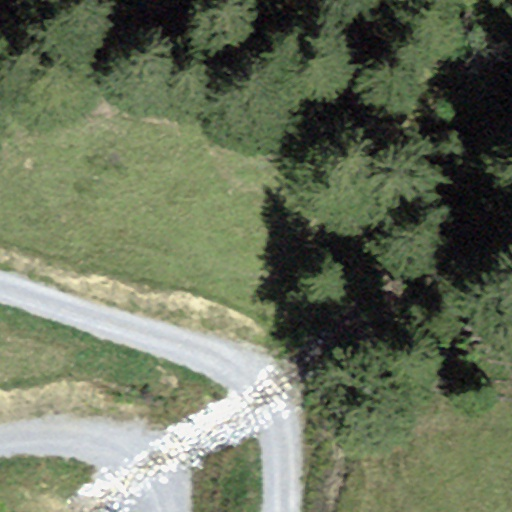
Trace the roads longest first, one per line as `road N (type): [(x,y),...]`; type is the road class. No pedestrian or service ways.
road 1 (track): [(280,511),(269,400),(248,375),(0,292)]
road 2 (track): [(0,439),(106,435),(162,477),(171,511)]
